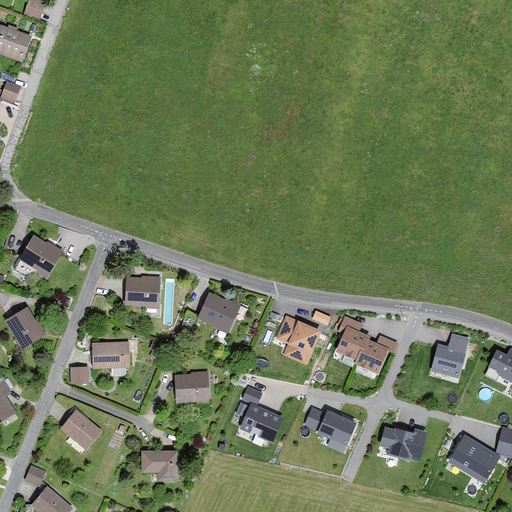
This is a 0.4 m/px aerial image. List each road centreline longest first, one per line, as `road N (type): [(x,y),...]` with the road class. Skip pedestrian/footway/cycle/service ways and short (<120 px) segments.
road 1 (residential): [(511,332),(249,285),(112,236)]
road 2 (residential): [(2,511),(112,236)]
road 3 (residential): [(27,207),(5,161),(64,0)]
